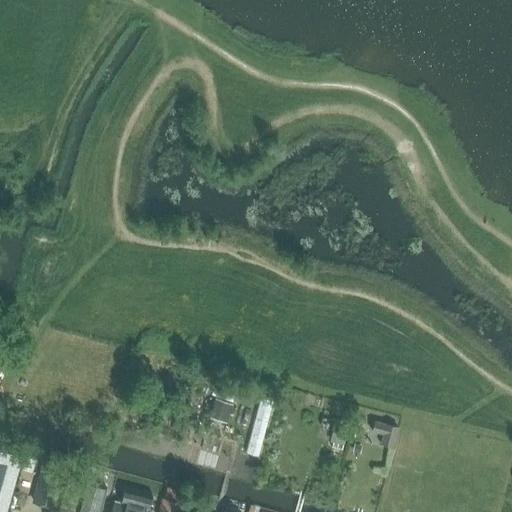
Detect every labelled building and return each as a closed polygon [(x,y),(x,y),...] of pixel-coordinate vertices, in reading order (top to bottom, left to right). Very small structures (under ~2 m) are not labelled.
[(216,398),(210,416),(227,422),(233,404),(216,398)] [(336,422),(331,441),(345,444),(349,425),(336,422)] [(386,424),(381,443),(393,447),(398,428),(386,424)] [(44,463),(33,502),(53,507),(63,468),(44,463)] [(100,511),(107,488),(83,482),(75,511),(100,511)] [(148,510),(151,496),(125,488),(121,502),(115,501),(111,511),(152,511),(153,511),(148,510)] [(176,511),(179,503),(163,499),(159,511),(176,511)]
